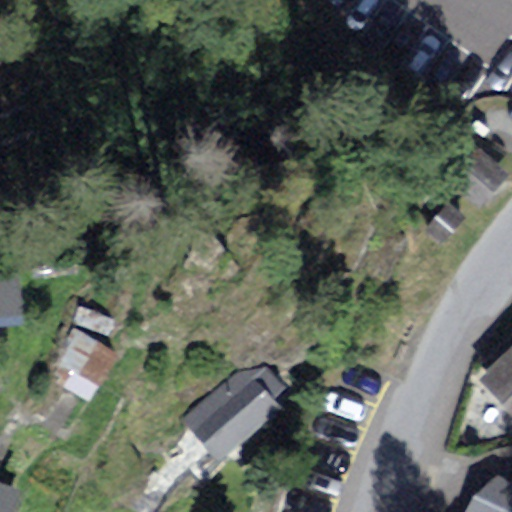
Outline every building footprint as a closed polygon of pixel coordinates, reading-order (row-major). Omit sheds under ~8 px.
[(511,0),(364,0),(511,68),(511,0)] [(0,319),(23,319),(21,259),(0,259),(0,319)] [(511,339),(484,366),(511,395),(511,339)] [(297,391),(264,356),(190,427),(223,461),(297,391)] [(511,511),(511,479),(490,469),(456,510),(459,511),(511,511)]
